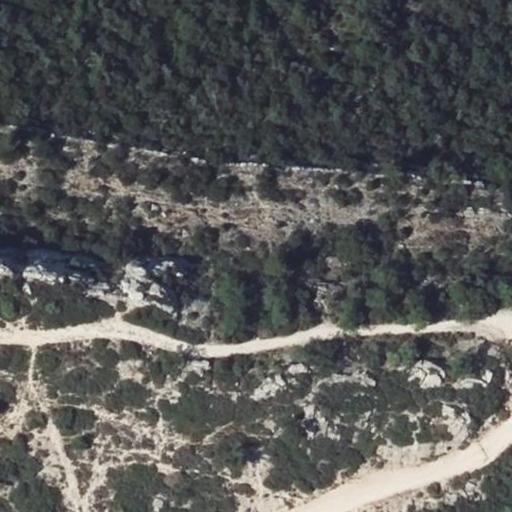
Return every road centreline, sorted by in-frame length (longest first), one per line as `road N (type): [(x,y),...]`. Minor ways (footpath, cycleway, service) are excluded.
road 1 (track): [(0,334),(245,347),(511,326)]
road 2 (track): [(317,511),(484,452),(511,429)]
